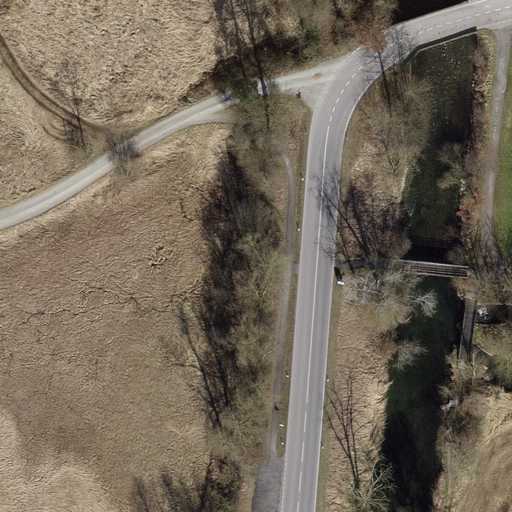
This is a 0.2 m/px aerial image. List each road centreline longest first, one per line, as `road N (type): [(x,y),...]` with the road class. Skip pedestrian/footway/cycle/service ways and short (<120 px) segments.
road 1 (tertiary): [(295,511),(328,115),(353,73)]
road 2 (track): [(503,4),(483,219),(500,266),(472,299)]
road 3 (track): [(204,107),(146,133),(56,196),(0,218)]
road 4 (tertiary): [(511,2),(389,43),(353,73)]
road 5 (track): [(132,142),(45,99),(0,41)]
road 6 (track): [(353,73),(261,85),(204,107)]
